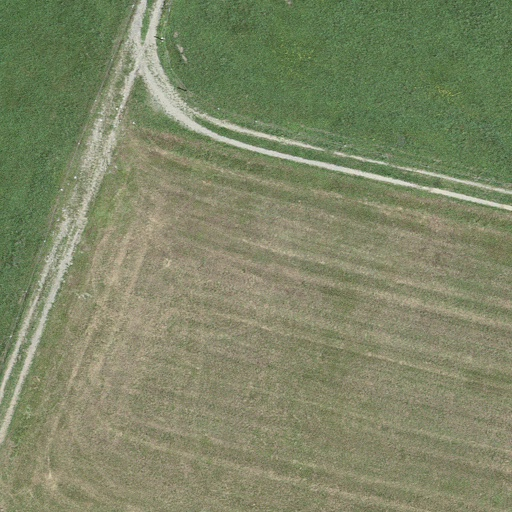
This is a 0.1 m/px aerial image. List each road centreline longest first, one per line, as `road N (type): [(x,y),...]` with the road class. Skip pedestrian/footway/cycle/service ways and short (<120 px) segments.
road 1 (track): [(152,0),(0,414)]
road 2 (track): [(511,201),(221,134),(166,103),(134,44)]
